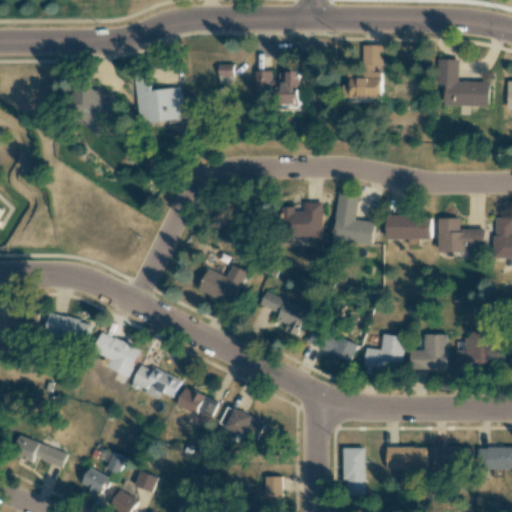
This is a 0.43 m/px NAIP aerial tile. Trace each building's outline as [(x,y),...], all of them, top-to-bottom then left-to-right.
[(383,45),(363,45),(363,71),(346,71),(346,97),(382,97),(382,71),(375,71),(375,65),(383,65),(383,45)] [(490,106),(491,82),(459,81),(459,59),(441,59),(440,85),(445,85),(445,105),(490,106)] [(234,76),(234,64),(219,64),(218,75),(234,76)] [(300,105),(301,73),(272,73),(272,71),(255,71),(255,93),(282,93),(282,105),(300,105)] [(181,87),(152,90),(150,74),(135,76),(140,123),(185,119),(181,87)] [(101,130),(119,107),(97,90),(96,91),(84,82),(67,104),(101,130)] [(375,222),(356,219),(358,197),(339,195),(333,240),(372,245),(375,222)] [(322,202),(305,202),(305,210),(296,210),(296,206),(286,206),(286,229),(294,229),(294,237),(323,236),(322,202)] [(387,239),(432,239),(432,215),(387,214),(387,239)] [(511,217),(495,218),(494,258),(511,257),(511,217)] [(460,229),(460,219),(438,219),(439,251),(486,250),(485,228),(460,229)] [(199,288),(231,305),(248,272),(233,264),(226,277),(209,268),(199,288)] [(288,324),(285,329),(296,335),(308,311),(265,290),(259,303),(279,313),(276,319),(288,324)] [(91,323),(50,312),(45,333),(85,344),(91,323)] [(8,314),(9,333),(39,332),(39,313),(8,314)] [(455,350),(455,368),(492,367),(492,331),(467,331),(467,350),(455,350)] [(108,367),(130,377),(142,350),(102,332),(93,352),(111,360),(108,367)] [(364,366),(401,370),(405,337),(383,334),(381,349),(366,347),(364,366)] [(446,369),(447,335),(424,334),(423,350),(410,350),(409,368),(446,369)] [(328,351),(350,362),(358,345),(335,335),(328,351)] [(174,398),(182,380),(155,367),(153,370),(141,365),(133,382),(147,389),(146,393),(159,399),(162,392),(174,398)] [(177,406),(197,414),(199,411),(213,417),(219,401),(185,387),(177,406)] [(220,424),(258,442),(267,423),(229,405),(220,424)] [(32,463),(34,457),(61,468),(67,454),(26,437),(18,457),(32,463)] [(427,469),(426,446),(387,447),(387,470),(427,469)] [(472,465),(472,447),(438,446),(437,464),(472,465)] [(365,448),(345,447),(344,495),(364,495),(365,448)] [(511,447),(479,447),(478,469),(511,469),(511,447)] [(106,468),(118,474),(125,458),(114,453),(106,468)] [(102,492),(109,476),(89,468),(82,484),(102,492)] [(135,485),(152,492),(157,477),(140,471),(135,485)] [(281,476),(264,476),(265,499),(282,498),(281,476)] [(132,511),(138,500),(118,490),(110,508),(119,511),(132,511)]
